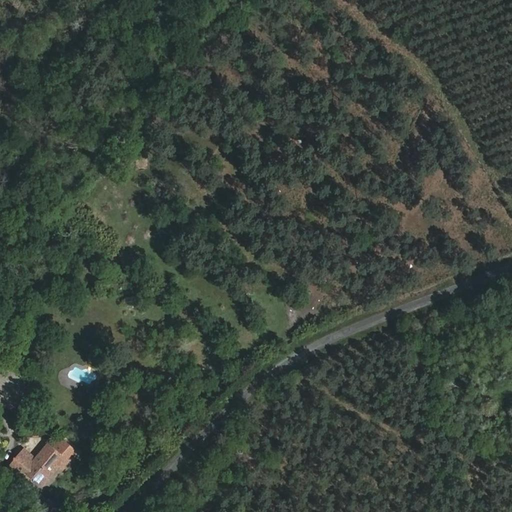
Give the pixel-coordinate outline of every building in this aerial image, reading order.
[(296,119),(293,129),(302,132),(305,122),(296,119)] [(137,295),(129,296),(131,305),(139,303),(137,295)] [(24,395),(36,405),(46,392),(58,379),(46,369),(24,395)] [(66,403),(74,393),(58,379),(46,392),(36,405),(31,410),(44,421),(62,399),(66,403)] [(41,478),(59,494),(64,488),(72,496),(90,477),(95,481),(110,465),(95,451),(87,460),(81,455),(67,470),(58,460),(41,478)]
